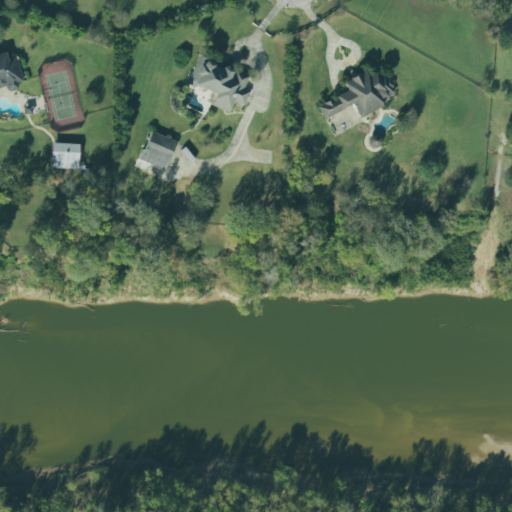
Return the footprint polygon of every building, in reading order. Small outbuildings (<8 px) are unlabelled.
[(0,53),(2,53),(3,56),(8,54),(9,58),(13,56),(20,82),(14,83),(15,89),(6,92),(3,91),(3,86),(0,86),(0,53)] [(185,83),(198,55),(202,58),(199,62),(201,66),(203,62),(207,61),(210,62),(213,65),(220,70),(224,68),(229,68),(231,72),(245,78),(240,90),(246,92),(241,107),(230,102),(226,114),(209,106),(213,95),(194,86),(191,88),(188,87),(186,85),(185,83)] [(314,107),(330,138),(358,123),(356,119),(387,102),(387,96),(391,94),(388,88),(390,87),(386,79),(383,80),(379,73),(374,75),(373,73),(366,76),(364,72),(357,74),(347,79),(347,81),(341,83),(344,93),(314,107)] [(138,162),(165,171),(175,141),(149,132),(138,162)] [(50,169),(77,170),(78,145),(51,144),(50,169)]
